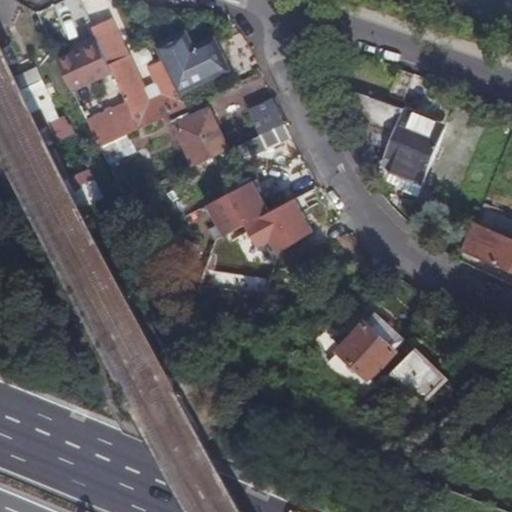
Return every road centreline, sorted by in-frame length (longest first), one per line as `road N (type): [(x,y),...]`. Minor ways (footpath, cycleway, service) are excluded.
road 1 (residential): [(511,313),(423,273),(376,223),(295,100),(286,40),(267,0)]
road 2 (residential): [(511,83),(269,0)]
road 3 (motorway): [(203,511),(0,434)]
